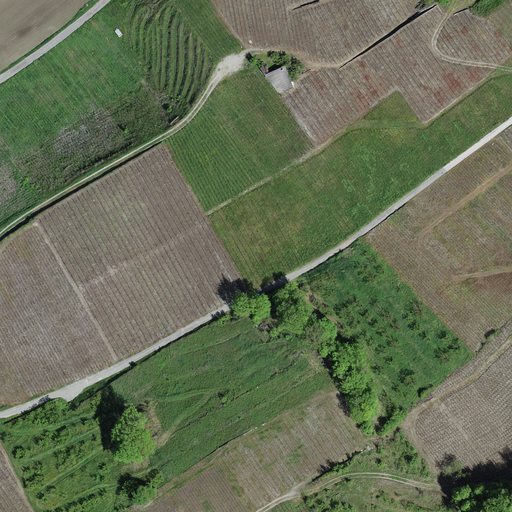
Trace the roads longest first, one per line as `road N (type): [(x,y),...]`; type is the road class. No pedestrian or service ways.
road 1 (track): [(0,414),(132,361),(310,267),(511,120)]
road 2 (unclassified): [(0,79),(104,0)]
